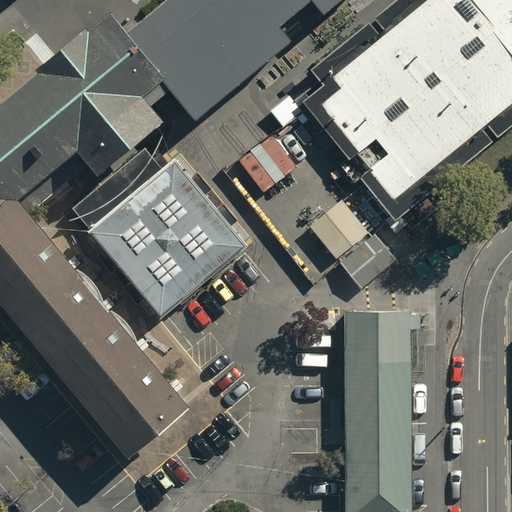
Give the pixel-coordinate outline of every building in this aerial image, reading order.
[(198,119),(291,41),(279,26),(310,0),(311,0),(323,14),(340,0),(168,0),(127,35),(109,13),(53,60),(0,102),(0,297),(128,452),(191,400),(23,197),(80,150),(98,172),(162,120),(143,99),(153,91),(159,98),(172,87),(198,119)] [(511,0),(428,0),(308,99),(402,214),(511,123),(511,0)] [(75,207),(92,227),(88,231),(161,318),(250,244),(176,157),(162,168),(145,148),(75,207)] [(342,200),(309,227),(336,259),(368,233),(342,200)] [(374,236),(341,262),(363,288),(395,262),(374,236)] [(411,511),(411,312),(349,312),(349,511),(411,511)]
